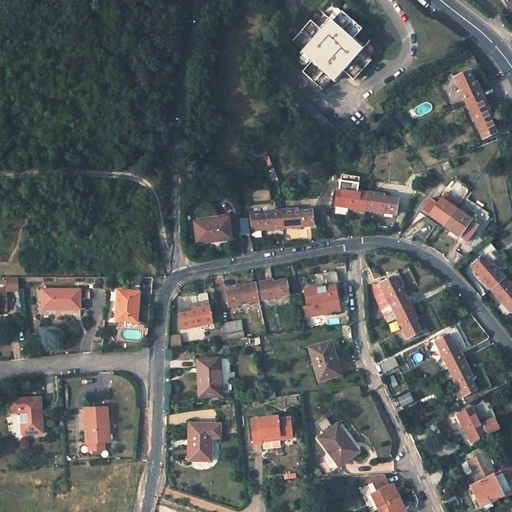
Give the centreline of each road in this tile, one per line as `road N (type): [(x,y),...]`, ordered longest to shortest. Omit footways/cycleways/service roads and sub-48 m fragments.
road 1 (unclassified): [(354,244),(357,322),(373,377),(440,511)]
road 2 (unclassified): [(190,0),(173,239),(181,275)]
road 3 (track): [(0,178),(135,177),(151,187),(165,251),(176,256)]
road 4 (unclassified): [(354,244),(390,242),(430,259),(471,297),(511,355)]
road 5 (unclassified): [(181,275),(354,244)]
road 6 (residential): [(0,369),(159,361)]
road 7 (unclassified): [(159,361),(143,511)]
road 8 (unknown): [(150,481),(251,511),(269,495)]
